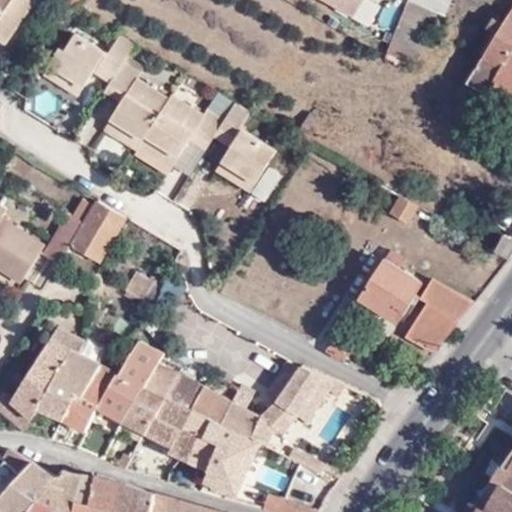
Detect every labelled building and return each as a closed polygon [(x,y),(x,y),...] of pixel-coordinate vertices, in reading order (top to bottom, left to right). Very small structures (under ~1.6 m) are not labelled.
[(0,0),(0,38),(4,42),(33,0),(0,0)] [(357,0),(339,0),(335,7),(349,15),(357,0)] [(442,14),(448,0),(405,0),(390,35),(416,49),(435,10),(442,14)] [(511,9),(503,22),(495,18),(489,27),(496,34),(466,80),(483,90),(479,99),(503,111),(508,103),(511,105),(511,9)] [(133,43),(119,36),(107,54),(76,34),(64,50),(61,48),(50,65),(84,87),(94,70),(99,64),(114,73),(123,61),(133,43)] [(417,50),(416,49),(390,35),(382,54),(409,67),(417,50)] [(140,72),(123,61),(114,73),(110,80),(108,84),(125,95),(121,102),(110,118),(142,139),(145,135),(168,99),(136,78),(140,72)] [(99,64),(94,70),(110,80),(114,73),(99,64)] [(84,87),(50,65),(44,73),(78,95),(84,87)] [(108,84),(104,90),(121,102),(125,95),(108,84)] [(172,94),(168,99),(145,135),(180,157),(191,139),(195,134),(210,144),(214,136),(218,129),(224,120),(209,110),(205,115),(172,94)] [(250,110),(236,102),(224,120),(218,129),(235,139),(230,146),(221,160),(253,183),(274,151),(240,128),(250,110)] [(310,133),(319,118),(309,112),(299,126),(310,133)] [(104,128),(136,149),(139,145),(142,139),(110,118),(104,128)] [(498,150),(505,135),(482,124),(474,141),(498,150)] [(214,136),(230,146),(235,139),(218,129),(214,136)] [(191,139),(206,149),(210,144),(195,134),(191,139)] [(174,167),(180,157),(145,135),(142,139),(139,145),(174,167)] [(248,191),(253,183),(221,160),(215,169),(248,191)] [(408,222),(418,204),(401,194),(389,213),(408,222)] [(69,243),(71,244),(100,260),(121,226),(125,228),(132,218),(103,200),(98,196),(92,205),(84,219),(81,217),(78,218),(77,222),(80,224),(69,243)] [(74,216),(78,218),(81,217),(84,219),(92,205),(84,200),(74,216)] [(0,268),(20,281),(43,245),(0,215),(6,207),(0,202),(0,268)] [(44,254),(57,262),(69,243),(80,224),(77,222),(78,218),(74,216),(69,212),(44,254)] [(511,253),(511,239),(501,233),(494,247),(510,256),(511,253)] [(69,243),(57,262),(59,263),(71,244),(69,243)] [(405,259),(390,251),(361,298),(399,321),(422,282),(400,268),(405,259)] [(133,283),(160,301),(165,286),(139,271),(133,283)] [(434,351),(474,300),(432,280),(421,298),(426,301),(407,335),(434,351)] [(0,399),(0,410),(24,429),(42,409),(75,349),(80,352),(87,341),(60,328),(16,401),(5,392),(0,399)] [(99,407),(126,420),(140,395),(160,361),(164,356),(166,352),(143,338),(119,372),(118,372),(99,407)] [(329,351),(342,358),(350,344),(338,338),(329,351)] [(42,409),(62,419),(75,395),(82,398),(102,363),(80,352),(75,349),(42,409)] [(126,420),(148,431),(180,371),(160,361),(140,395),(126,420)] [(75,395),(62,419),(88,431),(99,407),(118,372),(102,363),(82,398),(75,395)] [(221,422),(268,445),(276,424),(284,429),(299,413),(324,373),(304,364),(298,373),(287,366),(271,391),(281,397),(264,415),(244,404),(233,398),(221,422)] [(174,445),(204,384),(180,371),(148,431),(174,445)] [(324,373),(299,413),(307,418),(327,387),(333,378),(324,373)] [(333,378),(327,387),(338,393),(345,384),(333,378)] [(217,420),(221,422),(233,398),(204,384),(174,445),(173,449),(185,454),(211,465),(221,442),(209,435),(217,420)] [(236,394),(233,398),(244,404),(251,390),(240,385),(236,394)] [(244,503),(268,445),(221,422),(217,420),(209,435),(221,442),(211,465),(199,491),(244,503)] [(341,478),(348,468),(328,458),(325,463),(296,449),(292,457),(321,472),(324,469),(341,478)] [(511,511),(511,450),(504,465),(511,468),(511,477),(494,510),(483,504),(477,511),(511,511)] [(119,464),(128,467),(134,456),(126,451),(119,464)] [(6,460),(0,467),(0,505),(10,511),(27,511),(51,485),(59,476),(35,461),(33,463),(24,474),(6,460)] [(494,510),(511,477),(511,468),(504,465),(483,504),(494,510)] [(80,494),(84,475),(65,469),(59,476),(51,485),(80,494)] [(90,511),(99,475),(91,475),(84,475),(80,494),(75,511),(90,511)] [(224,511),(184,500),(99,475),(90,511),(224,511)] [(75,511),(80,494),(51,485),(27,511),(75,511)] [(263,508),(274,511),(310,511),(313,504),(268,491),(263,508)]
